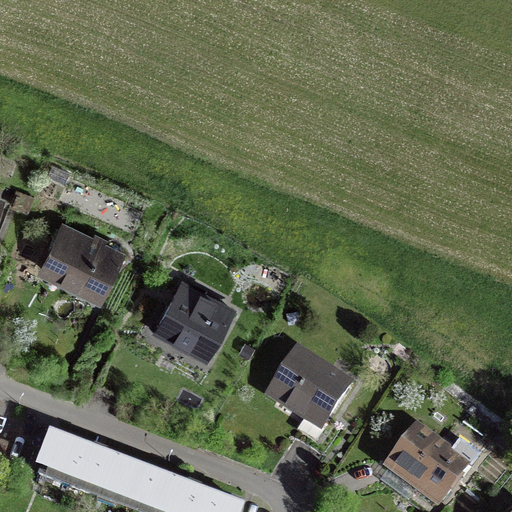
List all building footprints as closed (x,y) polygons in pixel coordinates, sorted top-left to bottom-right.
[(11,205),(28,212),(34,197),(17,190),(11,205)] [(41,271),(98,300),(119,256),(62,228),(41,271)] [(231,313),(180,285),(158,325),(189,342),(185,348),(206,360),(231,313)] [(95,384),(123,398),(141,360),(114,346),(95,384)] [(304,420),(321,430),(326,422),(349,386),(295,352),(267,396),(304,420)] [(293,439),(322,457),(340,431),(326,422),(321,430),(304,420),(293,439)] [(417,430),(387,471),(435,506),(465,465),(417,430)] [(193,488),(146,471),(100,453),(55,436),(39,477),(97,499),(98,497),(131,510),(136,511),(235,511),(238,506),(193,488)]
